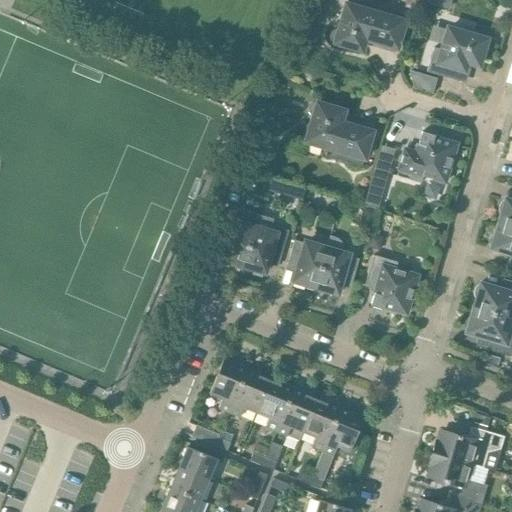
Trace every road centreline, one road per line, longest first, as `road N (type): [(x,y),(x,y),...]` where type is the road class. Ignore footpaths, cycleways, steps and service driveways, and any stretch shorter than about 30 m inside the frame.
road 1 (residential): [(420,375),(388,378),(220,312),(197,313),(182,330),(132,450)]
road 2 (residential): [(420,375),(511,56)]
road 3 (residential): [(132,450),(0,394)]
road 4 (residential): [(384,511),(420,375)]
